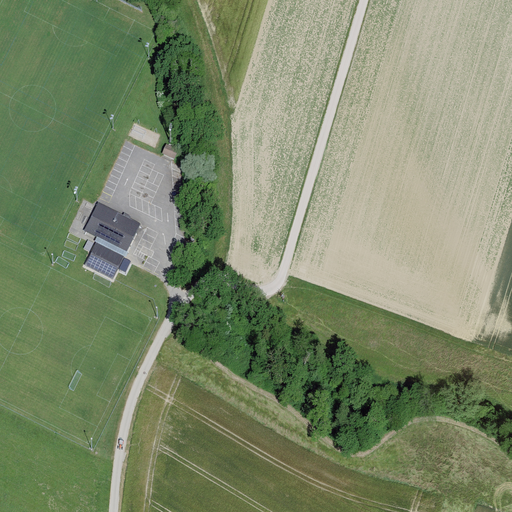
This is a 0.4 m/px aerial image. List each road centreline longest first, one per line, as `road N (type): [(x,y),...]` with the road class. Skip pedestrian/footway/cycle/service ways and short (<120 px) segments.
road 1 (unclassified): [(181,303),(215,278),(266,291),(278,283),(364,0)]
road 2 (unclassified): [(113,511),(132,400),(181,303)]
